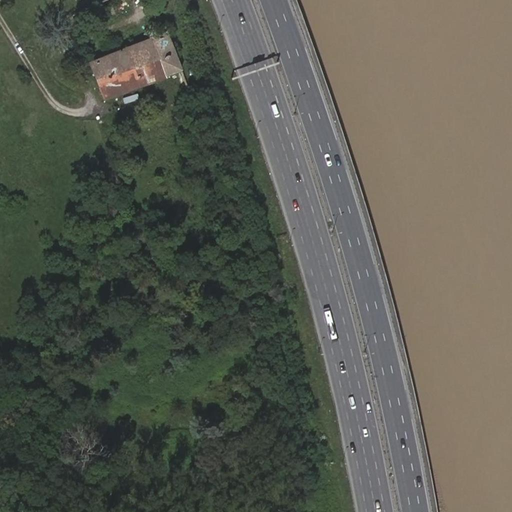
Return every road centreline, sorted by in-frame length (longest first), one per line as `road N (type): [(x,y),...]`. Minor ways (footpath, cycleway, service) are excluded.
road 1 (primary): [(415,511),(348,222),(273,0)]
road 2 (primary): [(311,234),(375,511)]
road 3 (primary): [(217,0),(311,234)]
road 4 (primary): [(237,0),(311,234)]
